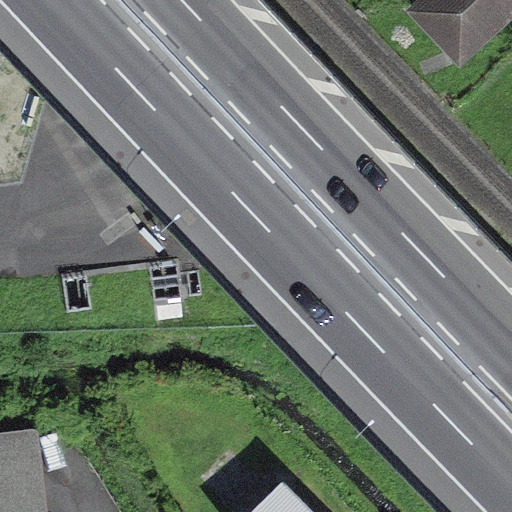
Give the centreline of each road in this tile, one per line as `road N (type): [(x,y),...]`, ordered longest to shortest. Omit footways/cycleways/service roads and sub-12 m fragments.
road 1 (motorway): [(51,0),(511,483)]
road 2 (motorway): [(511,346),(180,0)]
